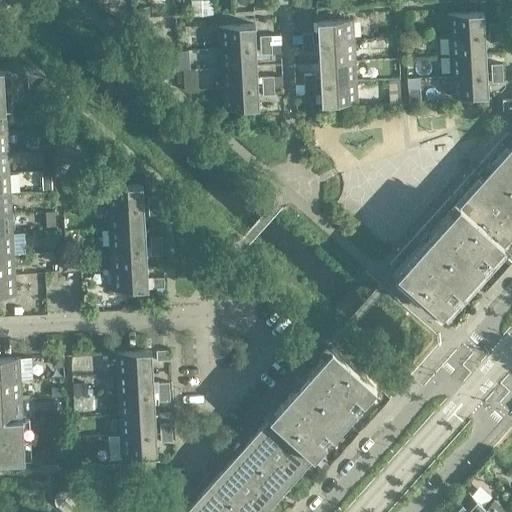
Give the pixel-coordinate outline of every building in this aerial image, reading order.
[(447,13),(448,34),(484,32),(483,11),(447,13)] [(316,20),(317,41),(353,39),(352,18),(316,20)] [(489,32),(500,31),(500,22),(488,23),(489,32)] [(218,25),(219,46),(255,45),(254,23),(218,25)] [(489,41),(501,41),(500,31),(489,32),(489,41)] [(301,42),(313,41),(313,32),(301,33),(301,42)] [(484,32),(448,34),(449,54),(485,52),(484,32)] [(260,44),(271,44),(271,35),(259,35),(260,44)] [(353,39),(317,41),(319,62),(354,59),(353,39)] [(302,51),(314,51),(313,41),(301,42),(302,51)] [(260,54),(272,53),(271,44),(260,44),(260,54)] [(255,45),(219,46),(220,67),(256,65),(255,45)] [(485,52),(449,54),(451,75),(487,73),(485,52)] [(354,59),(319,62),(320,82),(355,80),(354,59)] [(491,73),(502,72),(502,63),(490,63),(491,73)] [(256,65),(220,67),(222,87),(257,85),(256,65)] [(0,68),(0,88),(11,88),(10,68),(0,68)] [(491,82),(503,81),(502,72),(491,73),(491,82)] [(304,83),(315,82),(315,73),(303,73),(304,83)] [(487,73),(451,75),(452,96),(488,94),(487,73)] [(262,85),(273,85),(273,75),(261,76),(262,85)] [(355,80),(320,82),(321,103),(357,101),(355,80)] [(304,92),(316,91),(315,82),(304,83),(304,92)] [(257,85),(222,87),(222,95),(223,108),(259,107),(257,85)] [(262,94),(274,94),(273,85),(262,85),(262,94)] [(11,88),(0,88),(0,107),(12,107),(11,88)] [(511,111),(511,98),(502,99),(502,112),(511,111)] [(12,107),(0,107),(0,126),(6,126),(5,112),(7,112),(13,111),(12,107)] [(511,142),(396,272),(440,312),(511,231),(511,142)] [(7,144),(0,144),(0,163),(8,163),(7,144)] [(8,163),(0,163),(0,182),(9,182),(8,163)] [(9,182),(0,182),(0,201),(10,201),(9,182)] [(106,186),(107,207),(143,205),(142,184),(106,186)] [(148,205),(159,204),(159,195),(147,196),(148,205)] [(10,201),(0,201),(0,219),(11,219),(10,201)] [(148,214),(159,214),(160,214),(159,204),(148,205),(148,214)] [(143,205),(107,207),(108,227),(144,225),(143,205)] [(11,219),(0,219),(0,238),(12,238),(11,219)] [(144,225),(108,227),(110,248),(146,246),(144,225)] [(150,246),(161,245),(161,236),(149,236),(150,246)] [(12,238),(0,238),(0,257),(13,257),(12,238)] [(150,255),(159,254),(162,254),(161,245),(150,246),(150,255)] [(146,246),(110,248),(111,268),(147,266),(146,246)] [(13,257),(0,257),(0,276),(14,275),(13,257)] [(147,266),(111,268),(112,289),(148,287),(147,266)] [(14,275),(0,276),(0,295),(15,295),(14,275)] [(152,287),(159,287),(164,287),(163,276),(151,277),(152,287)] [(260,511),(375,384),(330,344),(200,489),(208,497),(204,502),(215,511),(260,511)] [(151,349),(115,351),(116,373),(152,371),(151,349)] [(168,359),(167,349),(156,349),(156,360),(168,359)] [(19,357),(0,357),(0,375),(20,375),(19,357)] [(152,371),(116,373),(118,393),(153,391),(152,371)] [(20,375),(0,375),(0,392),(21,392),(20,375)] [(158,391),(169,390),(169,381),(157,382),(158,391)] [(158,400),(159,400),(170,400),(169,390),(158,391),(158,400)] [(153,391),(118,393),(119,414),(154,412),(153,391)] [(21,392),(0,392),(0,409),(22,409),(21,392)] [(22,409),(0,409),(0,426),(30,425),(29,417),(22,418),(22,409)] [(154,412),(119,414),(120,434),(156,432),(154,412)] [(160,432),(172,431),(171,422),(160,423),(160,432)] [(30,425),(0,426),(0,443),(30,442),(30,425)] [(160,441),(172,441),(172,431),(160,432),(160,441)] [(156,432),(120,434),(121,455),(157,453),(156,432)] [(30,442),(0,443),(0,461),(31,460),(30,442)] [(170,468),(171,479),(171,483),(178,489),(185,482),(184,468),(170,468)] [(56,504),(58,506),(53,511),(157,511),(171,497),(164,491),(144,511),(90,511),(68,492),(66,491),(62,490),(59,491),(56,493),(54,496),(54,500),(56,504)] [(499,511),(503,508),(493,499),(486,507),(468,491),(449,511),(499,511)]
